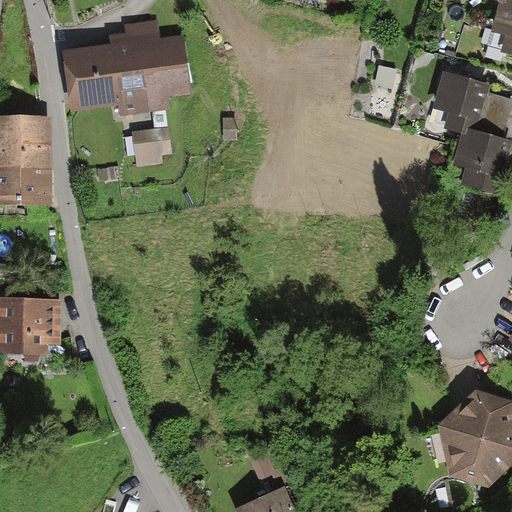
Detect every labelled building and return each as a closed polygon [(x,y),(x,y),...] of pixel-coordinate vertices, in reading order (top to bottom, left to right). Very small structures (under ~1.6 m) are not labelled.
[(511,0),(479,0),(501,8),(509,11),(511,2),(511,0)] [(506,41),(502,55),(511,57),(511,2),(509,11),(501,8),(492,36),(506,41)] [(128,40),(112,42),(113,50),(64,56),(72,115),(119,108),(120,118),(169,112),(167,96),(189,93),(181,36),(161,39),(159,24),(126,29),(128,40)] [(507,97),(439,76),(426,117),(494,138),(507,97)] [(0,120),(0,205),(41,206),(41,121),(0,120)] [(168,129),(133,134),(139,166),(164,162),(163,156),(172,154),(168,129)] [(500,145),(461,134),(448,181),(487,191),(500,145)] [(61,301),(2,303),(2,353),(24,361),(51,360),(50,349),(63,349),(61,301)] [(474,396),(434,430),(448,477),(482,485),(511,458),(511,423),(506,405),(474,396)] [(251,457),(260,479),(275,474),(266,451),(251,457)] [(283,511),(275,494),(234,511),(283,511)]
